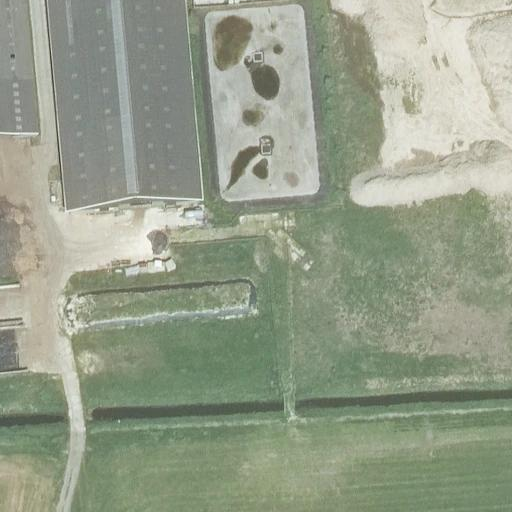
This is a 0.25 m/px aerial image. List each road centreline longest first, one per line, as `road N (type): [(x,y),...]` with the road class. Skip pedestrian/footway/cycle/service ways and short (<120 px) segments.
road 1 (track): [(63,511),(77,434),(24,160),(0,162)]
road 2 (track): [(306,263),(271,229),(41,247)]
